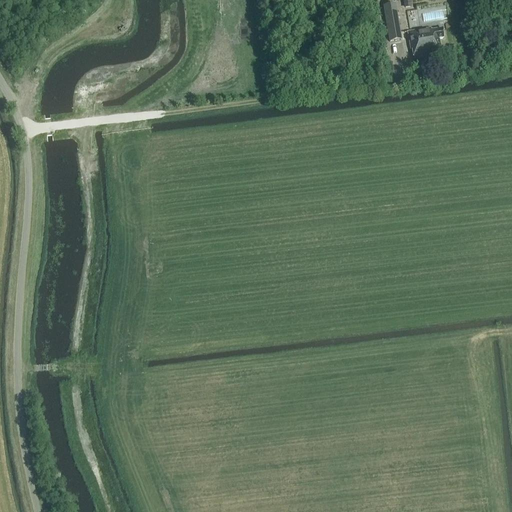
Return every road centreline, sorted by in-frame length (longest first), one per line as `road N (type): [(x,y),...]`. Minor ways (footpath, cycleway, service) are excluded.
road 1 (unclassified): [(37,511),(17,396),(25,151),(0,81)]
road 2 (track): [(11,104),(50,102),(138,118),(400,85)]
